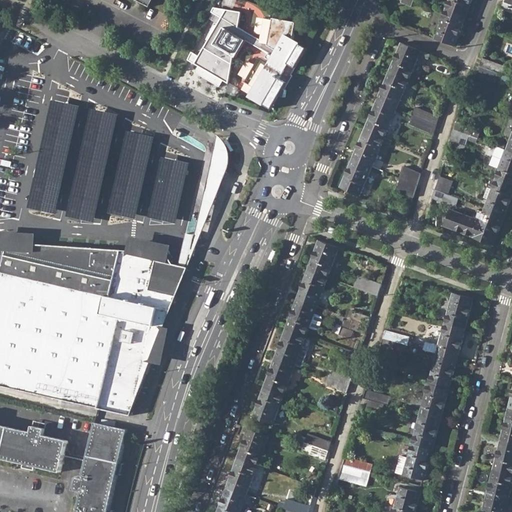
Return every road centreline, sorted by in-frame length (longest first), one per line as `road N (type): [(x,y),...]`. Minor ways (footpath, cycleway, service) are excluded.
road 1 (residential): [(306,202),(380,34),(465,59),(492,0)]
road 2 (tertiary): [(273,198),(191,378),(154,511)]
road 3 (residential): [(306,202),(191,511)]
road 4 (residential): [(0,1),(282,142)]
road 5 (residential): [(449,511),(510,279)]
road 6 (residential): [(306,202),(510,279)]
road 7 (tertiary): [(365,0),(295,139)]
